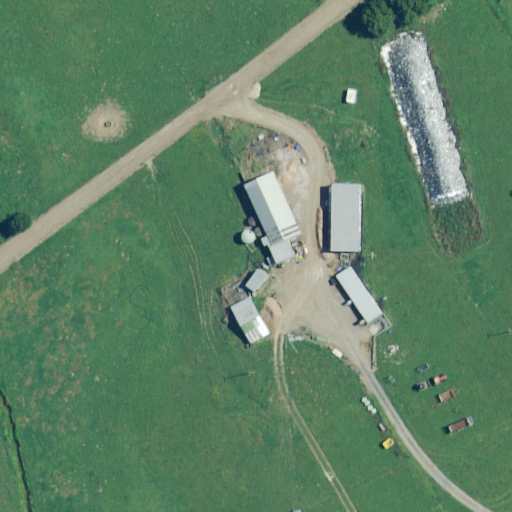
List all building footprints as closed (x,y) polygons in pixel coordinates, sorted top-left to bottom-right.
[(268,246),(276,265),(298,255),(290,238),(302,232),(274,172),(243,186),(266,235),(261,238),(265,247),(268,246)] [(361,186),(334,185),(332,251),(359,252),(361,186)] [(243,244),(244,245),(248,245),(249,245),(250,245),(251,245),(253,244),(254,243),(255,242),(255,240),(256,239),(256,238),(256,236),(256,235),(255,233),(254,232),(253,231),(252,230),(251,229),(250,229),(248,229),(247,229),(245,229),(244,230),(243,230),(242,231),(241,232),(240,234),(239,235),(239,237),(239,238),(240,239),(240,241),(241,242),(242,243),(243,244)] [(381,313),(350,267),(336,276),(367,323),(381,313)] [(270,333),(250,297),(231,307),(251,344),(270,333)]
